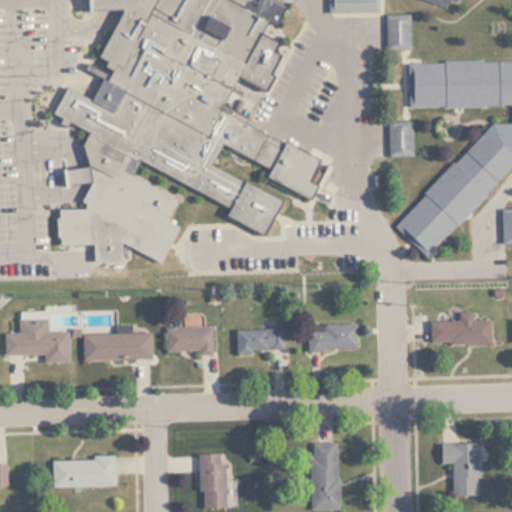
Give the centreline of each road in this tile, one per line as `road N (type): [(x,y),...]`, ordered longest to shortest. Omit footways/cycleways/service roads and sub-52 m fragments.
road 1 (residential): [(511,398),(0,410)]
road 2 (residential): [(307,0),(344,74),(354,166),(390,272)]
road 3 (residential): [(396,511),(390,272)]
